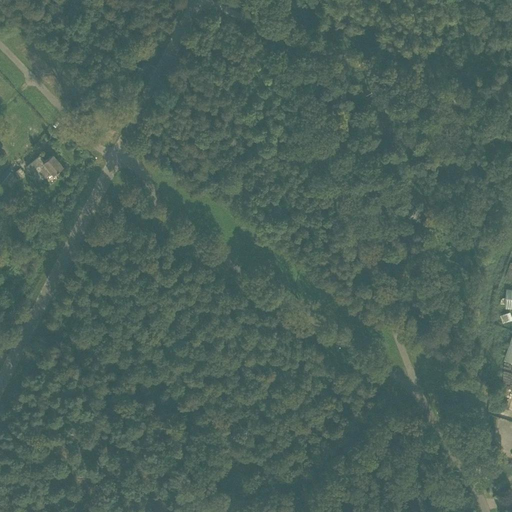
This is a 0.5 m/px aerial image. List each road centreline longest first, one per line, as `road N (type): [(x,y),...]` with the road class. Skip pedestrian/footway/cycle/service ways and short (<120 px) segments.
road 1 (unclassified): [(485,511),(418,392),(166,218),(143,173),(116,157)]
road 2 (track): [(418,392),(272,30)]
road 3 (track): [(511,123),(272,30)]
road 4 (unclassified): [(0,385),(116,157)]
road 5 (unclassified): [(116,157),(196,0)]
road 6 (unclassified): [(116,157),(92,145),(0,44)]
